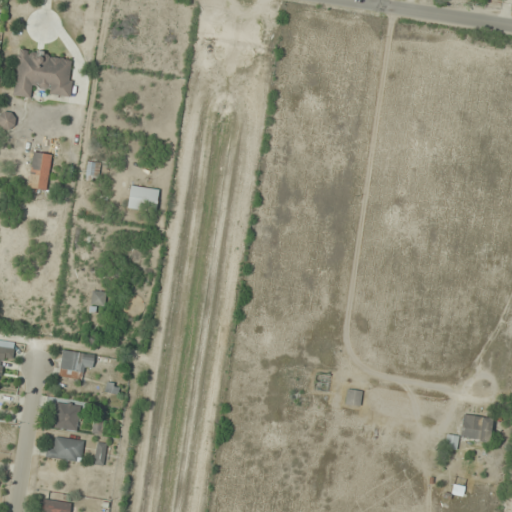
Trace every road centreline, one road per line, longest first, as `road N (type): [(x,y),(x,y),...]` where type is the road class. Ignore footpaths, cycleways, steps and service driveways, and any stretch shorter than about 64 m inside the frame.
road 1 (tertiary): [(331,0),(511,27)]
road 2 (residential): [(41,341),(15,511)]
